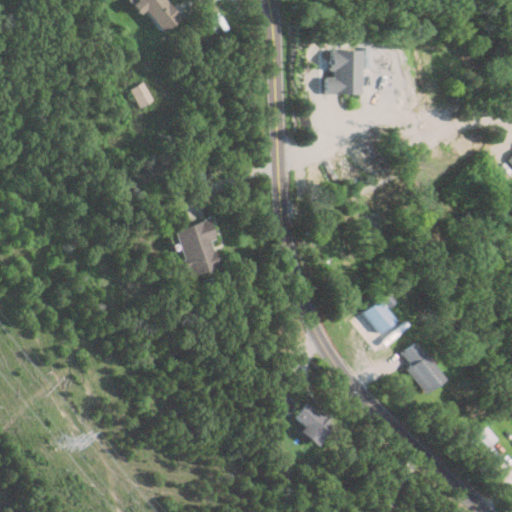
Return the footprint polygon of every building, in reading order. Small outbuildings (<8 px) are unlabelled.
[(129,0),(126,2),(134,14),(142,9),(155,30),(173,18),(161,0),(129,0)] [(351,93),(351,49),(322,49),(322,75),(318,75),(318,93),(351,93)] [(126,87),(133,106),(147,101),(140,81),(126,87)] [(479,147),(468,131),(443,148),(453,163),(479,147)] [(511,148),(500,160),(511,172),(511,148)] [(216,266),(203,218),(167,228),(181,276),(216,266)] [(376,332),(392,319),(375,298),(359,311),(376,332)] [(397,351),(407,365),(402,368),(420,393),(439,379),(411,341),(397,351)] [(296,431),(312,446),(330,427),(305,402),(291,416),(301,426),(296,431)] [(492,439),(483,427),(473,434),(483,446),(492,439)]
